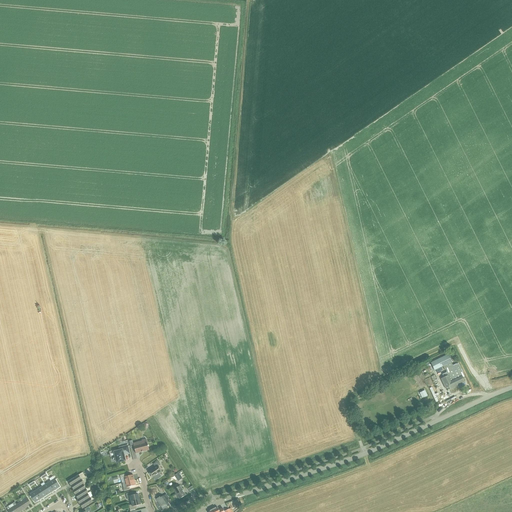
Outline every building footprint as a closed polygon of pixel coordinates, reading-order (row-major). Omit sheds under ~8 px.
[(464,376),(459,363),(453,366),(448,354),(431,363),(434,371),(443,367),(445,370),(446,370),(447,371),(446,371),(447,373),(443,375),(444,377),(441,379),(445,389),(448,388),(449,390),(450,390),(461,385),(465,383),(463,378),(462,377),(464,376)] [(132,441),(129,441),(131,447),(134,446),(136,454),(149,450),(148,447),(149,447),(148,445),(146,439),(142,440),(142,441),(137,443),(133,444),(132,441)] [(114,451),(110,452),(111,456),(113,455),(114,460),(116,459),(117,463),(125,461),(124,456),(125,454),(129,453),(127,446),(121,448),(122,450),(115,452),(114,451)] [(155,467),(148,471),(153,478),(154,477),(155,480),(161,476),(159,474),(162,472),(157,466),(160,464),(158,461),(153,464),(155,467)] [(71,486),(81,479),(85,477),(82,473),(68,481),(71,486)] [(125,482),(134,480),(133,475),(126,477),(126,474),(120,475),(121,478),(122,483),(125,482)] [(57,482),(55,479),(48,483),(51,486),(53,491),(60,487),(57,482)] [(84,483),(81,479),(71,486),(73,490),(83,484),(84,483)] [(125,482),(122,483),(124,488),(123,488),(124,491),(130,490),(129,487),(136,485),(134,480),(125,482)] [(51,486),(48,483),(42,486),(45,490),(47,495),(53,491),(51,486)] [(83,484),(73,490),(73,491),(75,495),(86,489),(83,484)] [(45,490),(42,486),(38,489),(36,490),(39,495),(41,499),(47,495),(45,490)] [(180,486),(169,493),(171,497),(176,494),(180,499),(186,495),(182,489),(182,488),(181,487),(180,486)] [(88,493),(86,489),(75,495),(78,499),(87,493),(88,493)] [(39,495),(36,490),(30,494),(33,499),(35,503),(41,499),(39,495)] [(78,499),(77,500),(80,504),(90,498),(93,496),(90,492),(88,493),(87,493),(78,499)] [(131,502),(140,499),(138,494),(133,495),(132,492),(126,494),(127,499),(130,498),(131,502)] [(160,498),(160,497),(156,499),(163,510),(170,506),(167,502),(170,500),(166,494),(160,498)] [(31,505),(27,498),(23,501),(21,498),(19,500),(21,502),(25,509),(29,506),(30,507),(32,505),(31,504),(31,505)] [(93,502),(90,498),(80,504),(82,509),(93,502)] [(132,505),(129,505),(130,511),(135,511),(135,509),(137,509),(136,506),(141,505),(140,499),(131,502),(132,505)] [(21,502),(17,505),(15,502),(13,504),(14,506),(18,511),(19,511),(23,510),(23,511),(26,509),(25,509),(21,502)]
